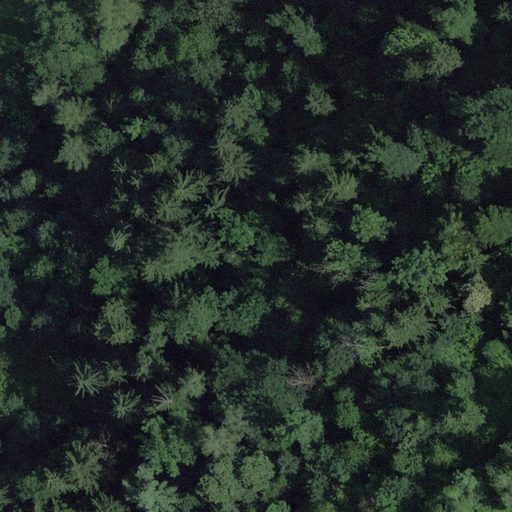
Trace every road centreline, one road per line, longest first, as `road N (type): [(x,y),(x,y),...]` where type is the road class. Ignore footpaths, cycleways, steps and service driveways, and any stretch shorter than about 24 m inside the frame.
road 1 (track): [(0,91),(139,0)]
road 2 (track): [(423,511),(511,431)]
